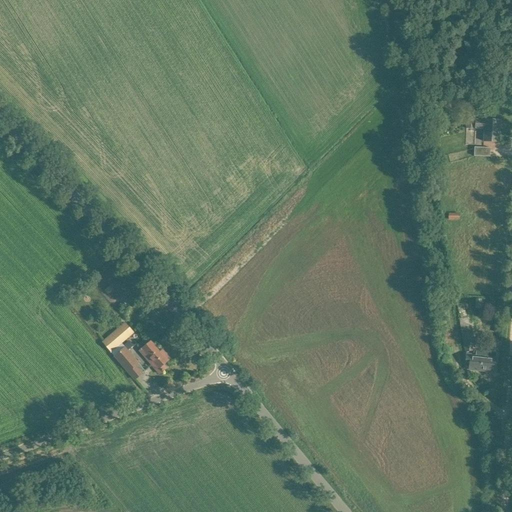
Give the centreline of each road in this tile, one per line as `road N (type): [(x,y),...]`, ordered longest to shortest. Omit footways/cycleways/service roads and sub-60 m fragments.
road 1 (track): [(506,407),(484,397),(458,368),(385,0)]
road 2 (unclassified): [(229,372),(0,116)]
road 3 (unclassified): [(0,456),(229,372)]
road 4 (unclassified): [(345,511),(229,372)]
